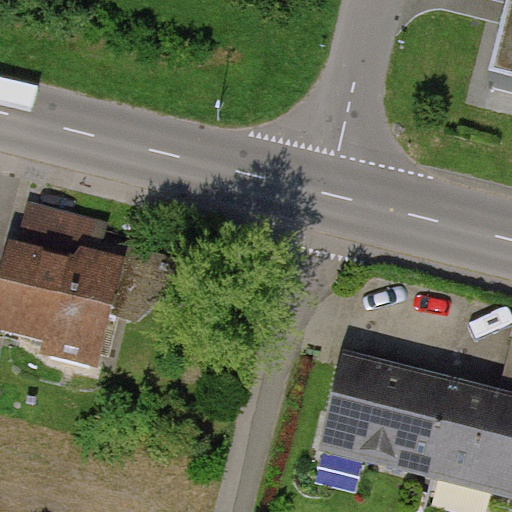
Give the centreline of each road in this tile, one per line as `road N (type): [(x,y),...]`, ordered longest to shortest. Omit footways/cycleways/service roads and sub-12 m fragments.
road 1 (primary): [(0,112),(323,194)]
road 2 (residential): [(323,194),(242,511)]
road 3 (track): [(371,0),(323,194)]
road 4 (primary): [(323,194),(511,241)]
